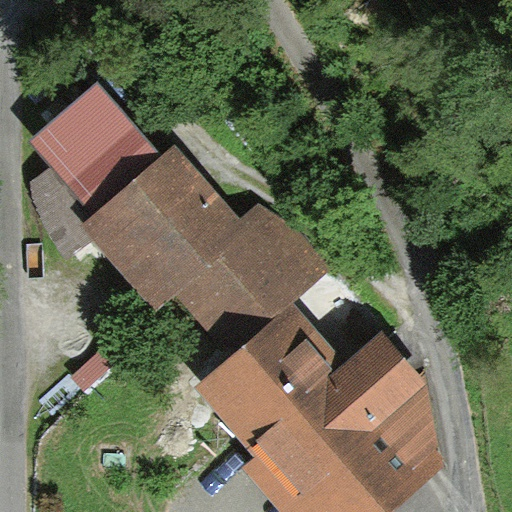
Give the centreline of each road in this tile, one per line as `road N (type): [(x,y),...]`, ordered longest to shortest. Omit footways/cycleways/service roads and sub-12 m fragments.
road 1 (residential): [(457,511),(445,351),(322,94),(262,0)]
road 2 (track): [(5,511),(11,382),(0,69)]
